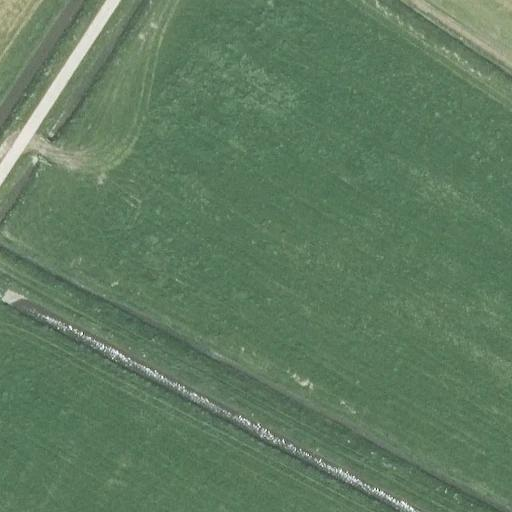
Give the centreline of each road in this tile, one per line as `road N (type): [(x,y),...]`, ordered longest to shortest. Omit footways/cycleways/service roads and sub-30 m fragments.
road 1 (track): [(461,511),(0,266)]
road 2 (unclassified): [(0,174),(113,0)]
